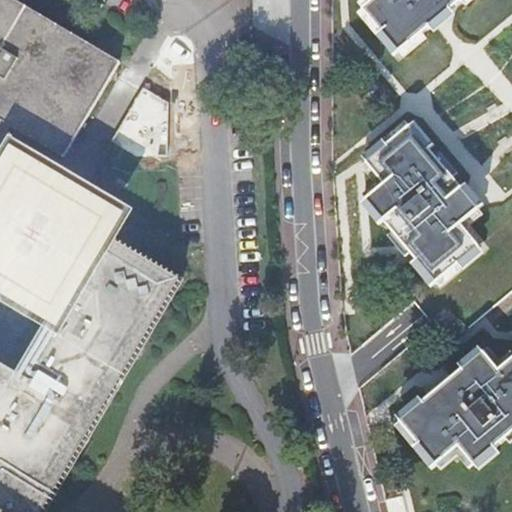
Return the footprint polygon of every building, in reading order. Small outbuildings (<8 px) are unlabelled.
[(33,137),(63,155),(119,61),(15,0),(0,0),(0,511),(39,511),(178,279),(8,178),(0,173),(0,169),(23,132),(33,137)] [(375,0),(366,8),(384,29),(385,31),(402,52),(425,33),(432,27),(454,9),(464,0),(375,0)] [(378,34),(384,29),(366,8),(361,12),(378,34)] [(454,9),(432,27),(436,31),(445,24),(458,13),(454,9)] [(380,36),(397,56),(402,52),(385,31),(380,36)] [(425,33),(402,52),(406,56),(429,37),(425,33)] [(384,130),(387,135),(408,118),(405,114),(384,130)] [(413,114),(408,118),(427,142),(432,138),(413,114)] [(435,278),(455,262),(458,259),(479,243),(461,220),(479,205),(460,182),(454,175),(436,153),(427,142),(408,118),(387,135),(385,136),(364,153),(384,178),(366,193),(383,215),(393,227),(409,247),(415,254),(435,278)] [(0,173),(8,178),(33,137),(23,132),(0,169),(0,173)] [(360,149),(364,153),(385,136),(382,132),(360,149)] [(441,149),(436,153),(454,175),(459,171),(441,149)] [(362,189),(366,193),(384,178),(364,153),(359,157),(376,177),(362,189)] [(465,178),(460,182),(479,205),(483,201),(465,178)] [(379,218),(383,215),(366,193),(361,197),(379,218)] [(483,210),(479,205),(461,220),(479,243),(484,238),(469,222),(483,210)] [(405,251),(409,247),(393,227),(388,231),(405,251)] [(479,243),(458,259),(463,265),(483,248),(479,243)] [(430,282),(435,278),(415,254),(410,258),(430,282)] [(460,267),(455,262),(435,278),(439,284),(460,267)] [(457,359),(461,365),(482,349),(478,343),(457,359)] [(487,345),(482,349),(497,367),(511,354),(511,346),(498,358),(487,345)] [(456,440),(473,460),(493,443),(504,434),(511,427),(511,354),(497,367),(482,349),(461,365),(450,374),(428,391),(421,397),(398,414),(415,435),(417,438),(433,458),(456,440)] [(424,386),(428,391),(450,374),(446,369),(424,386)] [(395,409),(398,414),(421,397),(417,392),(395,409)] [(410,439),(415,435),(398,414),(393,418),(410,439)] [(428,462),(433,458),(417,438),(412,442),(428,462)] [(467,464),(473,460),(456,440),(433,458),(437,464),(456,449),(467,464)] [(493,443),(473,460),(476,465),(497,448),(493,443)]
